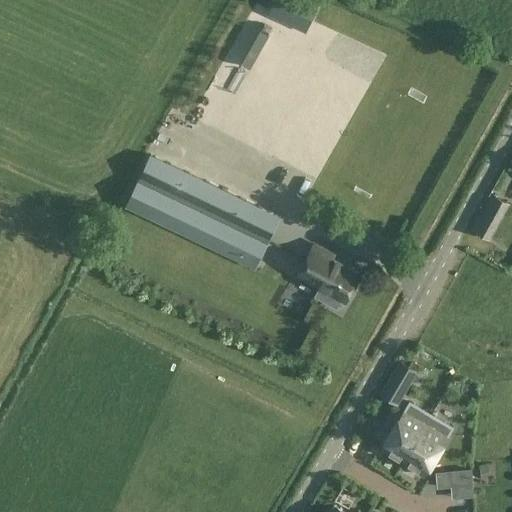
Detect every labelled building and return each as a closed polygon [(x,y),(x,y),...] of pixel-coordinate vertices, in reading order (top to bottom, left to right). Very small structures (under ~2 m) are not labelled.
[(275,0),(270,11),(306,30),(318,4),(317,4),(309,0),(275,0)] [(237,260),(262,208),(151,154),(126,206),(237,260)] [(346,302),(361,276),(332,260),(335,256),(315,245),(298,275),(320,287),(316,296),(336,307),(341,299),(346,302)] [(402,463),(431,414),(409,402),(405,410),(404,410),(381,451),(402,463)] [(424,476),(448,435),(452,427),(431,414),(402,463),(424,476)] [(451,472),(436,473),(438,487),(452,486),(451,472)] [(388,480),(360,482),(360,495),(389,493),(388,480)]
